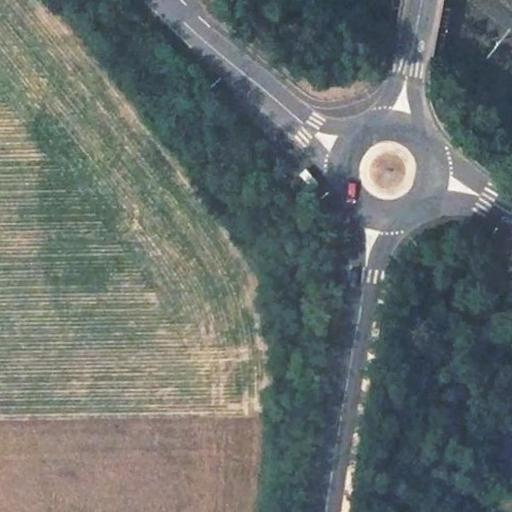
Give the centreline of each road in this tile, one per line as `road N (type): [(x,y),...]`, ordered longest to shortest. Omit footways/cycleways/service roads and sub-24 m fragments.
road 1 (tertiary): [(325,511),(362,277),(382,221)]
road 2 (unclassified): [(168,0),(340,163)]
road 3 (tertiary): [(399,121),(417,0)]
